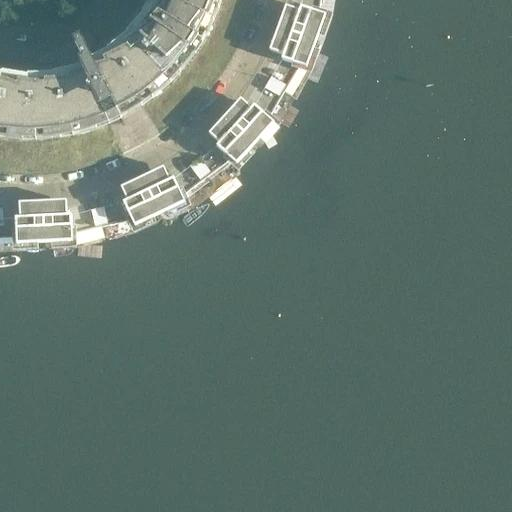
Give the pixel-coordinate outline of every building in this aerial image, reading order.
[(0,0),(0,131),(5,132),(12,133),(23,134),(33,134),(43,133),(50,133),(57,132),(64,131),(71,129),(78,128),(88,125),(97,122),(107,118),(104,111),(108,110),(113,107),(116,114),(122,110),(125,109),(128,107),(134,103),(140,99),(146,95),(151,91),(156,87),(164,80),(169,75),(176,67),(180,62),(187,54),(191,48),(193,45),(198,36),(201,30),(204,24),(206,21),(210,11),(211,8),(213,1),(213,0),(0,0)] [(316,44),(326,17),(301,8),(299,12),(285,7),(277,30),(316,44)] [(307,70),(316,44),(277,30),(269,52),(283,57),(282,61),(307,70)] [(271,78),(268,84),(282,92),(286,87),(271,78)] [(282,92),(268,84),(265,89),(279,98),(282,92)] [(274,125),(270,121),(254,107),(251,110),(241,100),(225,118),(251,142),(255,145),(274,125)] [(255,145),(251,142),(225,118),(209,135),(219,145),(216,148),(236,166),(255,145)] [(200,160),(195,164),(205,177),(210,173),(200,160)] [(205,177),(195,164),(190,168),(200,181),(205,177)] [(185,204),(174,180),(170,182),(164,169),(142,179),(144,183),(160,216),(185,204)] [(160,216),(144,183),(142,179),(121,189),(127,202),(123,204),(135,228),(160,216)] [(43,203),(43,209),(45,245),(73,243),(71,216),(67,217),(67,210),(66,202),(43,203)] [(45,245),(43,209),(43,203),(19,204),(20,219),(15,219),(16,238),(16,241),(17,246),(45,245)] [(104,209),(97,210),(101,226),(108,225),(104,209)] [(101,226),(97,210),(91,212),(95,228),(101,226)]
